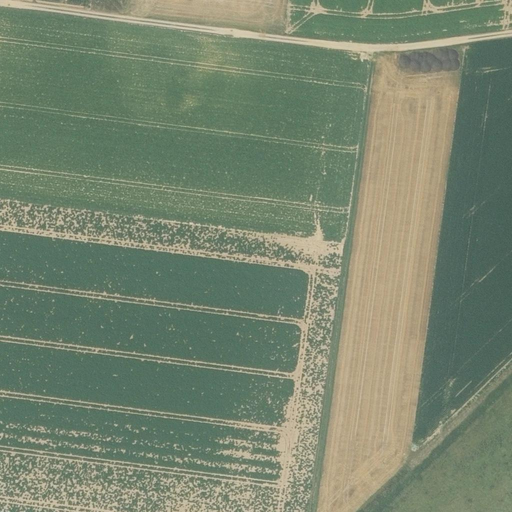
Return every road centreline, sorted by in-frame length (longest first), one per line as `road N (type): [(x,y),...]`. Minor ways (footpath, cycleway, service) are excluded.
road 1 (track): [(511,40),(373,52),(0,2)]
road 2 (track): [(373,52),(309,511)]
